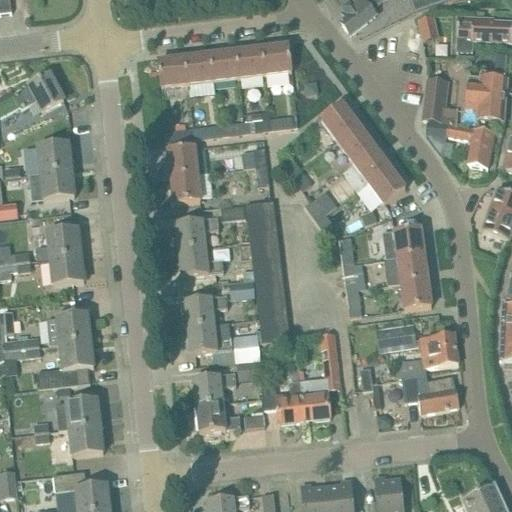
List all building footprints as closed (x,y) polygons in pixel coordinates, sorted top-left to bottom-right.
[(0,0),(0,17),(12,16),(9,0),(0,0)] [(348,19),(340,25),(350,38),(375,19),(371,13),(387,0),(355,0),(343,10),(342,11),(348,19)] [(423,45),(437,42),(433,22),(419,25),(423,45)] [(511,46),(511,26),(474,25),(474,22),(457,22),(457,42),(457,56),(472,56),(473,45),(511,46)] [(262,53),(266,79),(292,76),(288,50),(262,53)] [(262,53),(236,56),(239,82),(266,79),(262,53)] [(239,82),(236,56),(210,59),(213,86),(239,82)] [(210,59),(184,62),(187,89),(213,86),(210,59)] [(187,89),(184,62),(158,65),(161,92),(187,89)] [(0,120),(20,110),(22,113),(37,105),(43,116),(64,105),(50,79),(29,90),(29,91),(14,98),(14,99),(0,106),(0,120)] [(503,125),(507,83),(468,80),(466,113),(477,114),(477,123),(503,125)] [(428,83),(423,123),(455,127),(457,111),(439,109),(441,85),(428,83)] [(304,88),(306,99),(317,98),(316,87),(304,88)] [(0,99),(0,106),(14,99),(14,98),(12,94),(0,99)] [(245,126),(228,128),(224,95),(215,96),(219,129),(220,141),(246,137),(245,126)] [(336,146),(358,129),(343,108),(320,124),(336,146)] [(219,129),(200,131),(198,109),(190,110),(193,132),(194,144),(220,141),(219,129)] [(246,137),(272,134),(271,123),(270,117),(244,120),(245,126),(246,137)] [(271,123),(272,134),(298,131),(296,120),(271,123)] [(447,140),(449,128),(430,126),(428,138),(447,140)] [(487,172),(491,153),(495,136),(474,132),(450,128),(448,139),(472,143),(467,168),(487,172)] [(374,150),(358,129),(336,146),(352,167),(374,150)] [(194,144),(193,132),(167,135),(168,147),(169,147),(194,144)] [(511,142),(510,142),(503,176),(511,177),(511,142)] [(41,178),(72,174),(69,148),(38,151),(41,178)] [(374,150),(352,167),(367,188),(390,171),(374,150)] [(171,181),(198,178),(196,152),(168,155),(171,181)] [(256,172),(267,171),(265,152),(253,153),(256,172)] [(291,180),(300,173),(288,158),(280,165),(291,180)] [(269,190),(267,171),(256,172),(258,191),(269,190)] [(405,193),(390,171),(367,188),(383,209),(405,193)] [(4,173),(5,182),(19,180),(18,172),(4,173)] [(300,173),(291,180),(303,195),(311,188),(300,173)] [(72,174),(41,178),(44,204),(75,201),(72,174)] [(201,205),(198,178),(171,181),(174,208),(201,205)] [(511,198),(497,193),(482,235),(509,244),(511,234),(511,198)] [(316,225),(326,218),(315,203),(305,210),(316,225)] [(274,205),(254,208),(245,209),(247,223),(275,219),(274,205)] [(2,208),(0,207),(0,222),(17,221),(15,206),(2,208)] [(222,225),(243,223),(241,213),(221,215),(222,225)] [(359,220),(363,231),(375,226),(371,216),(359,220)] [(336,234),(326,218),(316,225),(327,240),(336,234)] [(275,219),(247,223),(249,237),(277,233),(275,219)] [(227,234),(218,235),(217,224),(203,226),(203,225),(176,227),(179,254),(206,252),(229,249),(227,234)] [(398,262),(424,258),(420,232),(394,236),(398,262)] [(50,263),(81,260),(78,233),(47,237),(50,263)] [(279,247),(277,233),(249,237),(250,250),(279,247)] [(339,243),(342,262),(353,261),(351,242),(339,243)] [(280,261),(279,247),(250,250),(252,264),(280,261)] [(250,250),(240,252),(242,266),(252,264),(250,250)] [(206,252),(179,254),(182,281),(209,279),(208,278),(223,276),(221,265),(207,266),(206,252)] [(0,271),(33,269),(33,258),(0,260),(0,271)] [(424,258),(398,262),(398,263),(386,264),(389,290),(401,288),(428,285),(424,258)] [(84,286),(81,260),(50,263),(53,290),(84,286)] [(280,261),(252,264),(253,275),(254,278),(282,275),(280,261)] [(379,267),(354,269),(354,268),(343,269),(346,288),(357,286),(355,277),(379,274),(379,267)] [(33,269),(0,271),(0,282),(34,280),(33,269)] [(248,275),(243,276),(244,286),(254,284),(254,278),(253,275),(248,275)] [(282,275),(254,278),(254,284),(255,292),(284,289),(282,275)] [(428,285),(401,288),(405,314),(431,311),(428,285)] [(250,302),(249,289),(227,291),(228,304),(250,302)] [(284,289),(255,292),(257,306),(285,302),(284,289)] [(358,293),(347,295),(350,321),(361,320),(358,293)] [(188,332),(214,329),(212,315),(227,313),(226,302),(211,303),(211,302),(185,305),(188,332)] [(285,302),(257,306),(259,320),(287,316),(285,302)] [(511,307),(502,305),(500,365),(511,365),(511,307)] [(289,330),(287,316),(259,320),(260,334),(289,330)] [(2,317),(4,339),(12,339),(11,317),(2,317)] [(50,350),(60,349),(91,345),(88,319),(47,323),(50,350)] [(376,333),(379,356),(416,351),(413,328),(376,333)] [(216,344),(214,329),(188,332),(191,359),(211,357),(217,357),(217,356),(231,354),(230,343),(216,344)] [(289,330),(260,334),(262,347),(290,344),(289,330)] [(454,338),(435,340),(420,343),(423,358),(395,362),(397,376),(438,370),(439,371),(458,368),(454,338)] [(237,363),(258,362),(256,340),(235,342),(237,363)] [(39,341),(5,345),(6,355),(40,351),(39,341)] [(91,345),(60,349),(62,374),(37,377),(38,394),(78,390),(77,382),(76,374),(94,372),(91,345)] [(6,355),(7,364),(41,360),(40,351),(6,355)] [(260,383),(258,362),(237,363),(239,385),(260,383)] [(363,395),(373,394),(372,389),(370,372),(360,373),(363,395)] [(338,373),(324,374),(326,394),(340,393),(338,373)] [(433,385),(428,386),(426,378),(399,384),(404,409),(418,406),(420,419),(459,411),(453,381),(433,385)] [(196,410),(223,407),(221,392),(236,391),(234,379),(220,381),(220,380),(194,383),(196,410)] [(89,381),(77,382),(78,390),(90,388),(89,381)] [(300,386),(304,426),(330,423),(328,399),(313,400),(311,384),(300,386)] [(304,426),(300,386),(289,387),(290,398),(276,399),(275,386),(261,388),(264,414),(277,413),(278,428),(304,426)] [(69,434),(100,430),(97,404),(66,408),(69,434)] [(223,407),(196,410),(199,437),(226,434),(241,432),(240,421),(225,422),(223,407)] [(243,421),(245,433),(265,431),(264,419),(243,421)] [(384,419),(377,420),(379,432),(391,431),(390,424),(384,419)] [(37,437),(50,436),(50,428),(36,428),(37,437)] [(103,457),(100,430),(69,434),(71,461),(103,457)] [(50,436),(37,437),(37,446),(51,445),(50,436)] [(77,511),(109,511),(107,489),(86,492),(85,477),(53,480),(55,496),(76,494),(77,511)] [(4,479),(0,480),(0,503),(17,503),(14,478),(4,479)] [(377,511),(403,511),(400,484),(375,487),(377,511)] [(326,492),(328,511),(353,511),(351,489),(326,492)] [(465,511),(504,511),(494,489),(462,504),(465,511)] [(328,511),(326,492),(301,495),(302,511),(328,511)] [(274,511),(273,498),(262,499),(263,511),(274,511)] [(207,511),(249,511),(248,501),(233,503),(233,502),(207,505),(207,511)]
